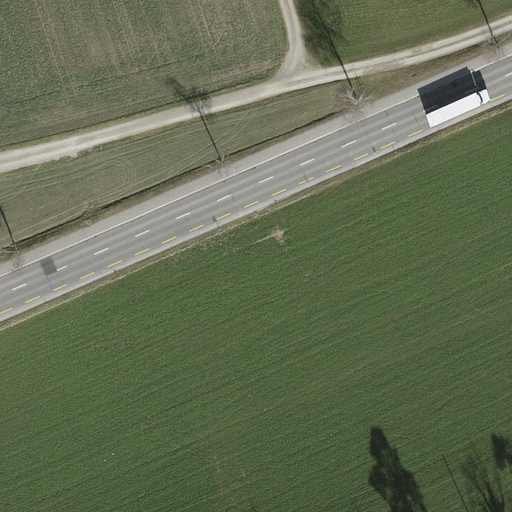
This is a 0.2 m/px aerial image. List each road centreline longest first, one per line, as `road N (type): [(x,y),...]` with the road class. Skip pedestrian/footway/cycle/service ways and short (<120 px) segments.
road 1 (primary): [(0,296),(511,73)]
road 2 (track): [(305,80),(0,162)]
road 3 (track): [(511,22),(402,60),(305,80)]
